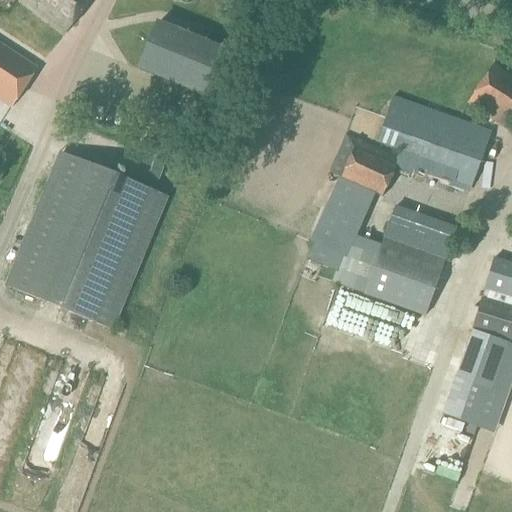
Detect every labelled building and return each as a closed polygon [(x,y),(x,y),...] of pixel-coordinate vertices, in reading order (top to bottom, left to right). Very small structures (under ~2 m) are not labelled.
[(63,33),(89,0),(18,0),(19,0),(63,33)] [(153,20),(134,66),(190,89),(209,43),(153,20)] [(0,47),(0,102),(10,109),(36,70),(0,47)] [(503,117),(511,104),(511,89),(493,76),(478,98),(503,117)] [(470,182),(485,143),(390,109),(377,147),(470,182)] [(332,172),(341,176),(374,191),(380,194),(395,160),(347,139),(332,172)] [(164,202),(57,157),(5,289),(112,334),(164,202)] [(397,171),(393,182),(416,190),(420,180),(397,171)] [(349,247),(374,191),(341,176),(315,231),(349,247)] [(452,231),(394,209),(382,243),(442,263),(452,231)] [(440,277),(379,255),(365,293),(425,317),(440,277)] [(511,310),(511,265),(495,260),(482,300),(511,310)] [(500,356),(511,322),(511,310),(482,300),(467,345),(500,356)] [(425,454),(420,462),(438,473),(443,465),(425,454)] [(20,489),(38,494),(45,468),(27,463),(20,489)]
